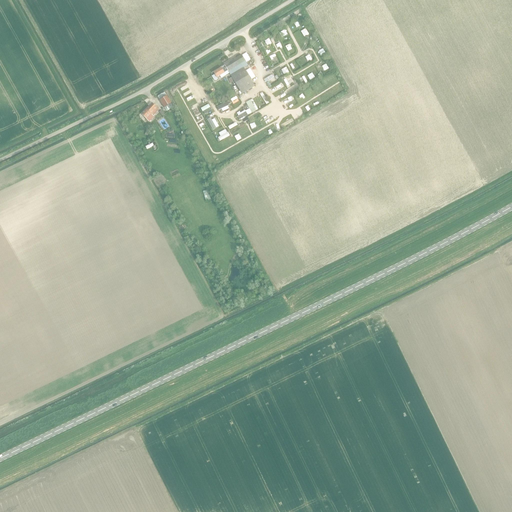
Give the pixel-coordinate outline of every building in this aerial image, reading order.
[(241,94),(255,86),(244,68),(247,66),(241,56),(224,66),(225,66),(221,68),(213,72),(214,75),(212,76),(215,82),(219,79),(218,77),(224,74),(224,73),(227,71),(241,94)] [(315,68),(310,71),(313,76),(318,73),(315,68)] [(266,75),(270,85),(274,83),(272,77),(276,75),(274,71),(266,75)] [(266,88),(263,90),(268,101),(271,100),(266,88)] [(237,105),(240,102),(236,95),(232,97),(237,105)] [(289,95),(284,98),(287,103),(293,100),(289,95)] [(167,96),(160,100),(167,111),(174,107),(167,96)] [(246,103),(252,113),(258,110),(252,99),(246,103)] [(152,115),(153,116),(159,110),(152,103),(141,115),(147,121),(152,115)] [(216,114),(214,115),(212,113),(208,115),(214,126),(221,123),(216,114)] [(221,137),(232,132),(230,128),(219,133),(221,137)] [(203,191),(206,201),(211,200),(208,190),(203,191)]
